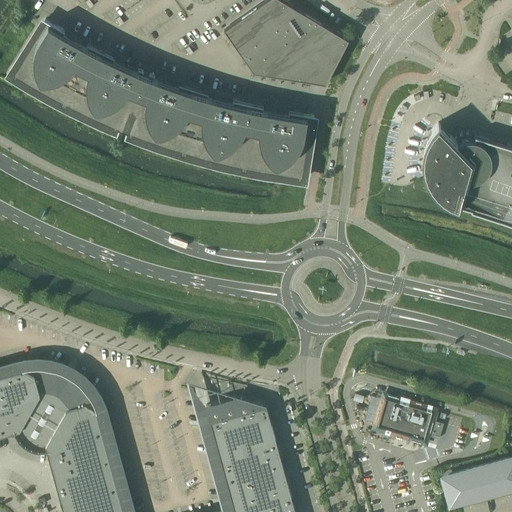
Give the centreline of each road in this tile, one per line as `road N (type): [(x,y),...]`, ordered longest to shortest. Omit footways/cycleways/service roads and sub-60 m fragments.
road 1 (unclassified): [(0,296),(179,357),(302,378)]
road 2 (secondary): [(244,260),(168,240),(0,160)]
road 3 (secondary): [(0,209),(122,262),(242,290)]
road 4 (unclassified): [(385,23),(349,84),(316,242)]
road 5 (unclassified): [(340,246),(357,109),(395,44)]
road 6 (unclassified): [(349,511),(313,378)]
road 7 (unclassified): [(302,378),(334,511)]
